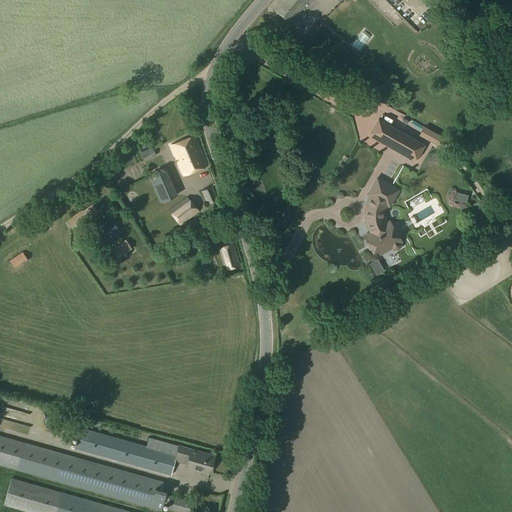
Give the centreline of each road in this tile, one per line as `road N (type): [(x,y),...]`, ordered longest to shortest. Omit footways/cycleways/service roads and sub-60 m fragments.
road 1 (tertiary): [(233,511),(256,429),(268,337),(256,262),(213,140),(208,81),(216,57),(261,0)]
road 2 (track): [(213,66),(121,145),(0,228)]
